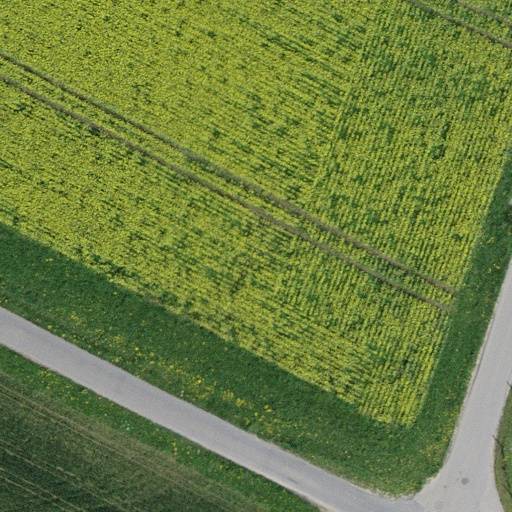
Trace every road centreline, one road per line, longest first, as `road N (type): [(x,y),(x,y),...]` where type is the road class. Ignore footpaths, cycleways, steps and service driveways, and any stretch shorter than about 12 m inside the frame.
road 1 (unclassified): [(363,511),(0,327)]
road 2 (residential): [(511,326),(445,511)]
